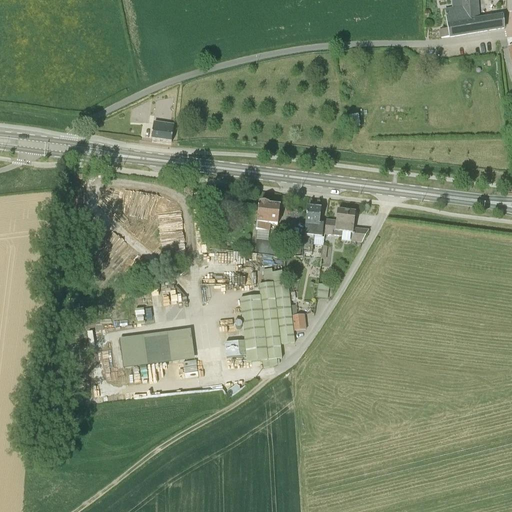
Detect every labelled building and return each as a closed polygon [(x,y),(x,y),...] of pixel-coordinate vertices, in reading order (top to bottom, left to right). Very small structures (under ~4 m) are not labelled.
[(452,0),(453,8),(445,10),(448,30),(440,30),(441,39),(449,38),(451,38),(504,29),(503,17),(478,20),(478,18),(477,0),(452,0)] [(360,127),(358,114),(349,116),(351,128),(360,127)] [(171,143),(174,127),(153,123),(151,141),(171,143)] [(209,211),(216,211),(217,202),(209,201),(209,211)] [(277,226),(278,217),(280,207),(269,206),(269,205),(259,203),(256,230),(269,232),(270,225),(277,226)] [(319,225),(321,210),(307,209),(306,219),(305,226),(302,247),(303,247),(302,253),(307,253),(312,254),(314,238),(322,238),(323,225),(319,225)] [(353,230),(354,224),(355,214),(337,212),(336,222),(326,221),(325,235),(342,237),(342,232),(352,233),(351,243),(362,244),(368,231),(353,230)] [(255,252),(267,253),(268,242),(257,241),(255,252)] [(280,243),(268,242),(267,253),(279,255),(280,243)] [(293,255),(301,256),(301,244),(294,244),(293,255)] [(294,344),(293,332),(291,317),(287,283),(283,283),(282,273),(272,274),(271,270),(263,272),(265,286),(259,286),(260,297),(239,300),(245,343),(246,358),(247,364),(262,362),(263,369),(271,368),(277,365),(276,360),(281,359),(280,346),(294,344)] [(317,285),(316,298),(327,299),(329,287),(317,285)] [(291,317),(293,332),(305,330),(304,316),(291,317)] [(191,331),(121,341),(125,370),(195,361),(191,331)] [(246,358),(245,343),(224,345),(226,360),(246,358)]
